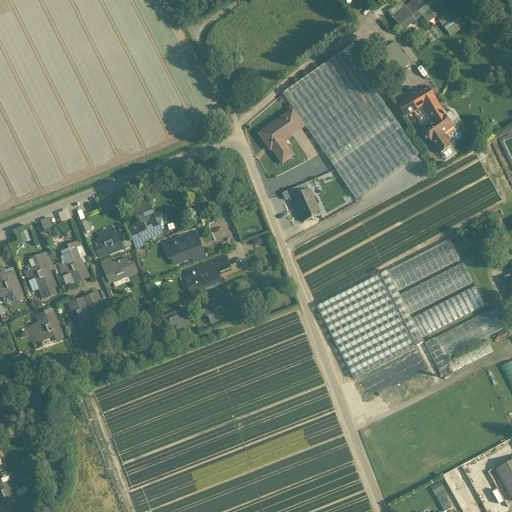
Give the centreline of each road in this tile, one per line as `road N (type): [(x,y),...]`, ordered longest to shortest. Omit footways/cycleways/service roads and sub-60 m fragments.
road 1 (unclassified): [(382,511),(240,137),(0,232)]
road 2 (track): [(511,344),(506,357),(351,431)]
road 3 (unknown): [(411,180),(420,165),(350,74)]
